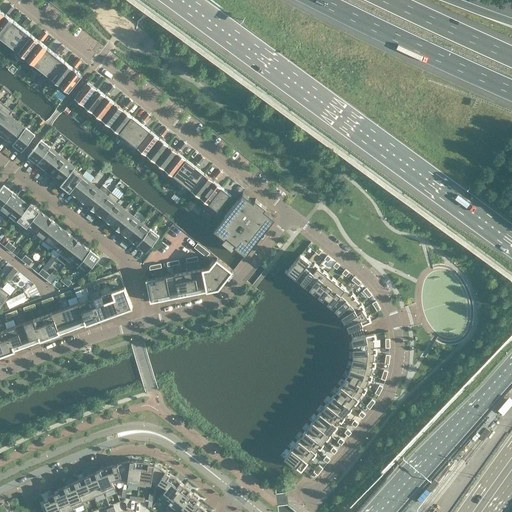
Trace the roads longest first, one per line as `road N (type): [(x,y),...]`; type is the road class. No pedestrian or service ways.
road 1 (motorway): [(180,0),(511,242)]
road 2 (residential): [(291,216),(372,281),(391,310),(399,351),(382,406),(311,496)]
road 3 (residential): [(21,0),(291,216)]
road 4 (tertiary): [(238,494),(168,435),(141,426),(85,440),(0,478)]
road 5 (tertiary): [(0,491),(82,450),(135,435),(168,445),(238,494)]
road 6 (residential): [(0,160),(125,262),(143,322)]
road 7 (motorway): [(317,0),(511,90)]
road 8 (residential): [(143,322),(219,304),(291,216)]
road 9 (primary): [(511,372),(388,511)]
road 10 (residential): [(0,374),(143,322)]
road 11 (motorway): [(511,57),(386,0)]
